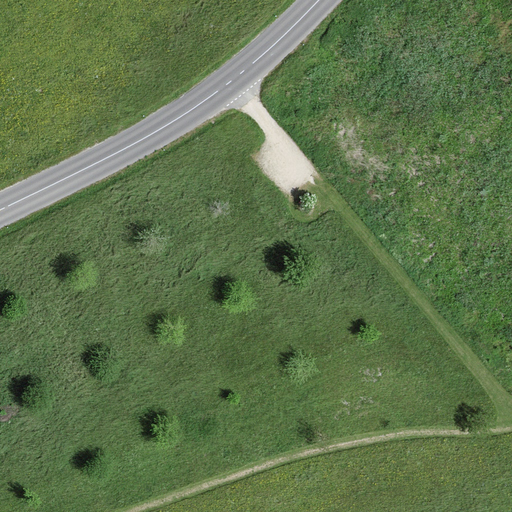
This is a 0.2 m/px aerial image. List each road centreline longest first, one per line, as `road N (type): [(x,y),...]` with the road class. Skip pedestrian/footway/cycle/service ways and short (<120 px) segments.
road 1 (track): [(229,86),(511,392)]
road 2 (tertiary): [(0,211),(229,86),(317,0)]
